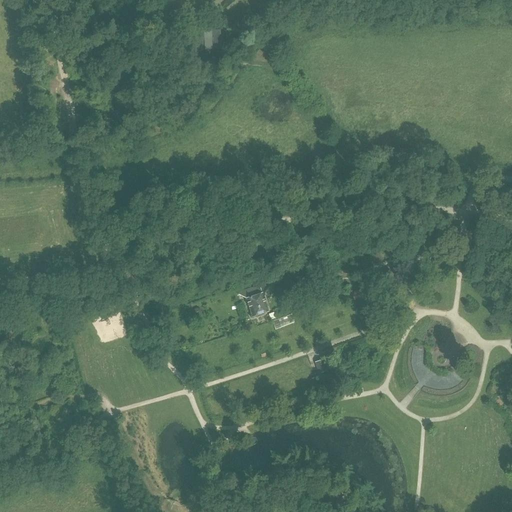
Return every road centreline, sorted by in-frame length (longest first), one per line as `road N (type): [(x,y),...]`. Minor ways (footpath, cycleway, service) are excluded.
road 1 (track): [(459,250),(315,261),(305,264),(297,284),(383,266)]
road 2 (track): [(363,210),(247,225),(122,266)]
road 3 (track): [(70,104),(218,0)]
road 4 (track): [(79,159),(49,0)]
road 5 (track): [(122,266),(0,283)]
